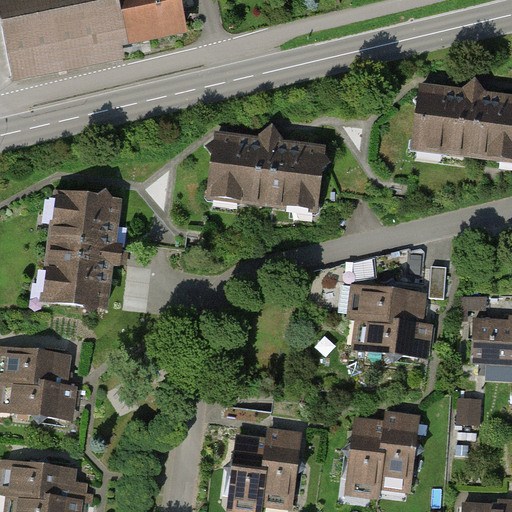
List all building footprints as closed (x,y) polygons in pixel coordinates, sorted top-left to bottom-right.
[(2,0),(19,83),(134,60),(132,51),(122,0),(2,0)] [(185,0),(122,0),(132,51),(193,39),(185,0)] [(511,99),(427,89),(419,156),(511,167),(511,99)] [(221,138),(212,204),(324,219),(333,153),(221,138)] [(115,320),(126,204),(62,198),(51,314),(115,320)] [(444,294),(448,264),(433,262),(429,293),(444,294)] [(425,297),(361,291),(358,324),(370,325),(421,330),(425,297)] [(511,326),(477,324),(474,371),(511,373),(511,326)] [(421,330),(370,325),(367,359),(431,366),(435,331),(421,330)] [(74,362),(10,356),(7,389),(19,390),(71,395),(74,362)] [(71,395),(19,390),(16,425),(81,431),(84,396),(71,395)] [(391,432),(386,484),(421,487),(428,422),(393,419),(391,432)] [(358,429),(352,492),(385,496),(386,484),(391,432),(358,429)] [(270,456),(265,507),(300,510),(307,446),(272,442),(270,456)] [(237,452),(231,511),(264,511),(265,507),(270,456),(237,452)] [(77,476),(14,470),(11,503),(23,504),(74,509),(77,476)]
